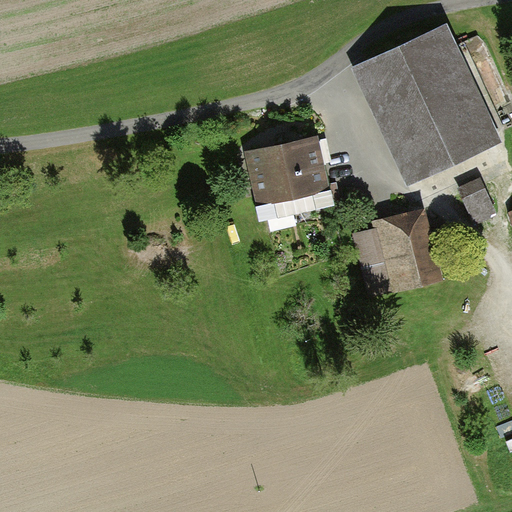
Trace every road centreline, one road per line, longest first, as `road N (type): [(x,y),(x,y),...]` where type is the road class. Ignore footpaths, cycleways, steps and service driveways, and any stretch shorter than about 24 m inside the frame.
road 1 (track): [(0,144),(289,92),(396,19),(462,0)]
road 2 (track): [(511,292),(495,263),(356,155),(322,75)]
